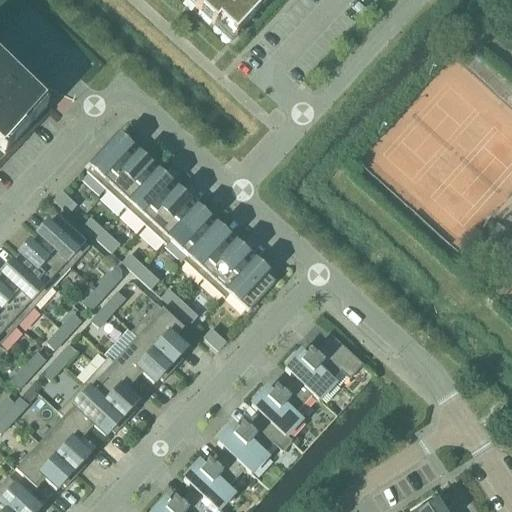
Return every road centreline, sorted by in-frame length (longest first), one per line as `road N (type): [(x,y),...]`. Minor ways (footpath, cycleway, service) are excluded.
road 1 (residential): [(102,511),(320,273)]
road 2 (residential): [(362,172),(511,11)]
road 3 (residential): [(459,423),(428,375),(320,273)]
road 4 (residential): [(0,214),(110,95),(133,98)]
road 5 (residential): [(306,118),(259,75),(331,0)]
road 6 (residential): [(306,118),(415,0)]
road 7 (residential): [(339,511),(363,485),(459,423)]
road 8 (residential): [(237,193),(133,98)]
